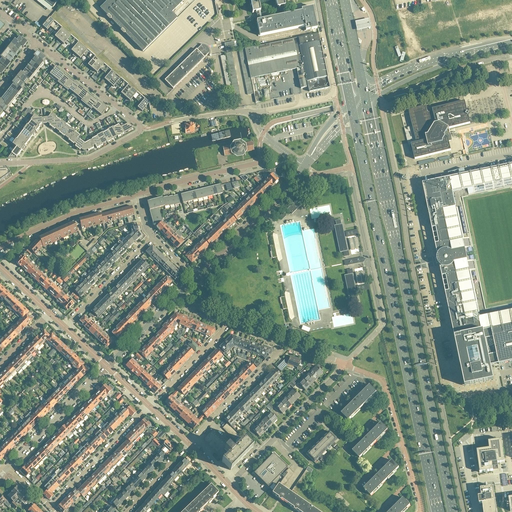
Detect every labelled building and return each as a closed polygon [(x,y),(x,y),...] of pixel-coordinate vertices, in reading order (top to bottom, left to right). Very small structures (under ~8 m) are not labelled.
[(34,0),(35,0),(38,0),(37,0),(43,0),(53,8),(59,0),(34,0)] [(108,0),(100,8),(107,16),(106,17),(110,20),(111,19),(121,30),(120,31),(124,34),(125,33),(138,47),(141,50),(143,52),(177,18),(171,13),(184,0),(108,0)] [(249,0),(252,13),(260,11),(259,4),(275,1),(277,8),(285,6),(283,0),(249,0)] [(317,28),(313,7),(301,9),(302,11),(256,21),(259,36),(305,27),(305,28),(303,28),(304,31),(317,28)] [(54,30),(58,25),(50,17),(42,26),(44,27),(47,30),(50,26),(54,29),(54,30)] [(362,20),(356,21),(358,31),(364,30),(371,28),(369,19),(362,20)] [(59,40),(66,32),(58,25),(54,30),(58,33),(55,37),(59,40)] [(75,39),(67,32),(66,32),(59,40),(64,44),(67,41),(70,44),(75,39)] [(329,88),(322,54),(321,49),(318,34),(319,34),(244,49),(250,76),(255,103),(260,102),(255,78),(262,76),(264,76),(267,75),(296,69),(297,71),(301,70),(302,76),(298,76),(301,89),(306,88),(306,87),(308,87),(309,92),(329,88)] [(27,43),(17,35),(14,40),(23,47),(27,43)] [(83,46),(75,39),(70,44),(71,44),(74,47),(71,51),(74,53),(75,54),(76,54),(76,55),(83,46)] [(23,47),(14,40),(13,40),(14,41),(11,45),(19,51),(22,47),(23,47)] [(235,50),(235,46),(228,48),(228,47),(235,45),(234,41),(224,43),(226,52),(235,50)] [(194,68),(199,63),(204,58),(205,58),(204,57),(209,53),(209,54),(209,53),(210,52),(209,51),(209,50),(209,49),(208,48),(208,47),(207,47),(207,46),(206,46),(205,45),(204,45),(203,45),(202,44),(200,45),(201,45),(197,49),(196,49),(196,50),(191,54),(191,55),(186,60),(186,59),(185,60),(186,60),(181,65),(180,65),(175,70),(170,75),(165,80),(164,80),(165,81),(173,88),(173,89),(173,88),(178,84),(179,83),(178,83),(183,78),(184,79),(184,78),(189,73),(194,68)] [(15,55),(19,51),(11,45),(8,49),(15,55)] [(91,53),(83,46),(76,55),(77,56),(80,58),(83,55),(87,58),(91,53)] [(15,55),(8,49),(4,53),(12,59),(15,55)] [(46,59),(38,52),(34,56),(44,64),(43,63),(46,59)] [(12,59),(4,53),(1,57),(10,64),(9,63),(12,59)] [(92,69),(100,60),(99,60),(91,53),(87,58),(91,61),(88,65),(92,69)] [(225,55),(220,56),(225,81),(226,84),(230,83),(225,55)] [(44,64),(34,56),(35,57),(32,61),(40,68),(44,64)] [(10,64),(1,57),(0,58),(0,63),(6,68),(10,64)] [(108,67),(100,60),(92,69),(97,73),(100,69),(103,72),(104,72),(108,67)] [(40,68),(32,61),(28,65),(37,72),(36,71),(39,67),(40,68)] [(37,72),(28,65),(25,69),(33,76),(37,72)] [(54,78),(61,70),(56,66),(50,74),(54,78)] [(109,83),(116,74),(108,67),(104,72),(107,75),(104,79),(109,83)] [(33,76),(25,69),(22,73),(21,73),(20,73),(30,81),(33,76)] [(58,82),(65,74),(61,70),(54,78),(59,81),(58,82)] [(30,81),(20,73),(17,77),(26,85),(30,81)] [(63,86),(69,79),(65,75),(65,74),(58,82),(63,86)] [(120,86),(124,81),(116,74),(109,83),(113,87),(116,83),(120,86)] [(25,85),(16,78),(13,83),(22,90),(21,90),(25,85)] [(68,90),(75,81),(74,81),(74,82),(69,79),(63,86),(68,90)] [(73,93),(79,85),(75,81),(68,90),(69,89),(73,93)] [(125,97),(133,89),(132,88),(133,88),(124,81),(120,86),(120,87),(124,90),(121,93),(125,97)] [(19,95),(22,90),(13,83),(12,83),(13,84),(10,88),(19,95)] [(77,98),(84,89),(79,85),(73,93),(78,96),(77,97),(77,98)] [(19,95),(10,88),(7,92),(15,99),(14,98),(18,94),(19,95)] [(82,101),(89,93),(84,89),(77,98),(82,101)] [(141,96),(133,89),(125,97),(130,101),(133,97),(136,100),(137,101),(141,96)] [(15,99),(7,92),(3,96),(12,103),(15,99)] [(86,105),(93,97),(88,94),(89,93),(82,101),(86,105)] [(0,100),(8,107),(12,103),(3,96),(0,100)] [(150,110),(149,103),(141,96),(137,101),(140,104),(137,107),(142,111),(145,108),(146,108),(147,109),(148,109),(150,109),(150,110)] [(91,109),(98,100),(97,101),(93,97),(86,105),(91,109)] [(8,107),(0,100),(0,107),(5,112),(8,107)] [(96,112),(103,104),(98,100),(91,109),(92,108),(96,112)] [(444,136),(449,129),(470,124),(468,116),(470,113),(468,106),(469,113),(469,114),(467,113),(465,102),(456,104),(426,111),(425,108),(411,111),(419,143),(412,145),(412,144),(411,144),(415,159),(450,150),(448,140),(448,139),(452,141),(452,140),(444,136)] [(101,116),(107,108),(103,104),(96,112),(101,116)] [(49,126),(56,117),(51,113),(48,117),(43,118),(42,118),(42,119),(42,124),(43,124),(44,124),(48,123),(50,125),(49,126)] [(42,124),(42,119),(42,118),(39,119),(34,115),(30,120),(40,127),(39,126),(41,124),(43,124),(42,124)] [(54,129),(61,120),(60,121),(56,118),(57,117),(56,117),(49,126),(54,129)] [(38,130),(40,127),(30,120),(31,121),(28,125),(27,125),(36,132),(38,130)] [(59,133),(66,124),(66,123),(66,124),(61,120),(54,129),(54,130),(55,129),(59,132),(59,133)] [(123,133),(133,128),(128,124),(123,126),(122,123),(119,125),(118,125),(123,134),(124,134),(123,133)] [(194,132),(194,128),(195,128),(195,125),(194,125),(193,123),(184,124),(185,129),(184,129),(185,134),(194,132)] [(64,137),(71,127),(66,124),(59,133),(64,137)] [(32,136),(35,132),(36,132),(27,125),(23,130),(23,129),(32,137),(32,136)] [(123,134),(118,125),(113,128),(113,127),(118,137),(123,134)] [(68,140),(75,131),(71,128),(71,127),(64,137),(64,136),(69,140),(68,140)] [(118,137),(113,127),(108,130),(107,129),(113,140),(113,139),(117,136),(118,137)] [(30,139),(32,137),(23,129),(19,134),(28,141),(30,139)] [(113,140),(107,129),(102,132),(107,143),(113,140)] [(210,140),(234,135),(233,130),(209,135),(210,140)] [(73,144),(80,136),(75,132),(76,131),(75,131),(68,140),(71,142),(73,144)] [(107,143),(102,132),(102,133),(97,135),(102,146),(102,145),(107,142),(107,143)] [(28,141),(19,134),(20,135),(17,139),(15,138),(15,139),(25,146),(28,141)] [(102,146),(97,135),(97,136),(92,139),(97,148),(102,146)] [(85,144),(80,140),(82,137),(80,136),(73,144),(74,143),(76,145),(75,147),(80,150),(81,149),(82,150),(84,151),(85,144)] [(25,146),(15,139),(11,143),(21,151),(22,151),(21,150),(24,146),(25,146)] [(93,146),(95,145),(97,148),(92,139),(92,140),(85,144),(84,151),(86,151),(88,150),(88,151),(94,148),(93,146)] [(254,151),(252,142),(223,147),(224,153),(224,156),(227,156),(233,155),(242,153),(243,153),(254,151)] [(16,158),(21,151),(11,143),(11,144),(16,147),(8,158),(14,158),(14,157),(15,157),(16,158)] [(511,164),(476,172),(464,175),(449,178),(422,183),(437,254),(437,253),(439,253),(438,253),(438,254),(438,255),(437,255),(437,256),(437,257),(437,258),(435,258),(435,259),(436,263),(436,264),(438,263),(438,264),(439,265),(440,266),(441,266),(441,267),(442,267),(440,268),(440,267),(453,329),(454,336),(455,340),(456,347),(465,386),(466,386),(494,380),(491,366),(494,365),(494,364),(498,363),(498,364),(511,361),(511,164)] [(0,180),(10,174),(6,167),(0,167),(0,180)] [(277,177),(275,176),(273,175),(272,175),(272,174),(271,169),(259,172),(262,176),(264,174),(266,173),(267,176),(268,177),(266,179),(266,180),(272,186),(274,184),(278,180),(277,177)] [(268,190),(257,179),(255,177),(254,179),(260,186),(257,188),(264,195),(266,193),(266,192),(268,190)] [(272,186),(266,180),(264,182),(259,178),(257,179),(268,190),(270,188),(272,187),(272,186)] [(259,199),(250,190),(247,187),(246,189),(251,194),(249,197),(255,204),(257,201),(259,199)] [(264,195),(257,188),(255,191),(252,188),(250,190),(259,199),(261,197),(264,195)] [(255,204),(249,197),(246,200),(243,197),(241,195),(240,197),(241,198),(250,207),(252,205),(253,205),(255,204)] [(164,206),(162,198),(161,198),(161,199),(160,199),(158,199),(157,199),(152,200),(147,202),(149,210),(158,208),(164,206)] [(250,207),(241,198),(240,200),(241,201),(238,204),(240,206),(246,212),(248,210),(248,209),(250,207)] [(292,214),(302,204),(298,200),(298,199),(287,210),(289,211),(288,212),(290,215),(291,214),(292,214)] [(232,207),(229,203),(227,205),(234,211),(231,214),(236,220),(237,220),(239,218),(241,216),(232,207)] [(234,205),(232,207),(241,216),(243,214),(244,214),(246,212),(240,206),(237,208),(234,205)] [(236,221),(232,217),(223,208),(221,209),(228,217),(226,219),(232,226),(234,224),(234,223),(236,221)] [(103,223),(100,215),(100,214),(103,213),(103,212),(100,212),(94,214),(97,225),(103,223)] [(97,225),(94,214),(89,215),(92,226),(97,225)] [(92,226),(89,215),(84,217),(87,228),(92,226)] [(232,226),(226,219),(223,222),(217,216),(216,217),(227,229),(229,227),(230,227),(232,226)] [(87,228),(84,217),(79,218),(79,220),(76,221),(74,223),(76,226),(78,225),(80,225),(82,229),(87,228)] [(227,229),(216,217),(214,219),(220,225),(217,227),(223,234),(225,232),(225,231),(227,229)] [(78,231),(76,226),(74,223),(74,221),(68,223),(73,234),(78,231)] [(159,231),(165,225),(163,223),(163,222),(162,223),(153,225),(154,225),(156,228),(155,228),(156,229),(157,229),(159,231)] [(164,236),(173,227),(168,222),(165,225),(159,231),(162,234),(163,235),(164,236)] [(73,234),(68,223),(64,225),(68,236),(73,234)] [(68,236),(64,225),(59,228),(63,238),(68,236)] [(223,234),(217,227),(214,230),(209,225),(208,226),(218,237),(220,236),(221,236),(223,234)] [(348,251),(344,233),(342,225),(335,226),(340,252),(348,251)] [(138,231),(138,229),(138,228),(138,227),(137,226),(132,227),(131,227),(130,227),(132,232),(138,239),(140,237),(140,236),(141,235),(140,235),(140,234),(139,233),(138,233),(137,232),(138,231)] [(218,237),(208,226),(207,226),(205,228),(208,231),(209,231),(211,233),(208,236),(214,242),(216,240),(216,239),(218,237)] [(169,240),(176,233),(177,231),(173,227),(164,236),(166,238),(167,238),(169,240)] [(63,238),(59,228),(54,230),(58,240),(63,238)] [(58,240),(54,230),(49,232),(54,242),(58,240)] [(54,242),(49,232),(44,234),(49,245),(54,242)] [(138,239),(132,232),(130,234),(128,232),(126,234),(134,242),(135,241),(136,241),(138,239)] [(172,244),(179,238),(177,235),(178,235),(176,233),(169,240),(170,241),(171,243),(172,244)] [(49,245),(44,234),(39,237),(38,236),(36,238),(37,240),(43,246),(43,247),(49,245)] [(134,242),(126,234),(125,236),(127,237),(124,240),(131,246),(133,244),(133,243),(134,242)] [(214,242),(208,236),(206,238),(203,235),(201,237),(203,239),(210,246),(212,244),(214,242)] [(131,246),(124,240),(123,238),(121,240),(119,238),(117,240),(119,241),(119,242),(127,249),(128,248),(129,248),(131,246)] [(177,248),(184,241),(182,239),(181,240),(179,238),(172,244),(174,246),(175,246),(177,248)] [(87,247),(83,243),(80,246),(87,252),(98,241),(95,239),(87,247)] [(43,246),(37,240),(33,244),(39,250),(43,246)] [(209,247),(202,240),(198,244),(204,251),(205,250),(207,249),(207,248),(209,247)] [(127,249),(119,242),(115,245),(117,247),(124,254),(126,251),(126,250),(127,249)] [(39,250),(33,244),(29,248),(35,254),(39,250)] [(204,251),(198,244),(194,248),(200,255),(202,253),(203,253),(204,252),(204,251)] [(150,256),(156,250),(155,249),(155,248),(153,246),(152,246),(146,252),(150,256)] [(124,254),(117,247),(115,249),(113,247),(112,249),(120,257),(120,256),(122,255),(124,254)] [(200,255),(194,248),(190,252),(196,259),(197,259),(198,257),(200,255)] [(120,257),(112,249),(110,250),(112,252),(110,254),(117,261),(119,259),(119,258),(120,257)] [(20,267),(28,258),(29,256),(31,254),(27,250),(16,262),(16,264),(20,267)] [(154,260),(161,254),(158,251),(157,251),(156,250),(150,256),(154,260)] [(196,259),(190,252),(187,255),(184,252),(183,254),(191,263),(193,261),(194,261),(196,259)] [(117,261),(110,254),(108,256),(106,254),(104,256),(112,264),(114,263),(115,263),(117,261)] [(153,269),(164,258),(163,257),(163,256),(161,254),(154,260),(158,264),(153,269)] [(112,264),(104,256),(101,260),(103,261),(103,262),(109,268),(111,266),(111,265),(112,264)] [(345,266),(364,262),(365,259),(363,257),(344,261),(345,266)] [(24,271),(32,262),(28,258),(20,267),(20,266),(22,268),(22,269),(24,271)] [(162,268),(169,262),(166,259),(165,259),(164,258),(153,269),(155,271),(160,265),(162,268)] [(96,262),(97,263),(97,264),(105,271),(106,270),(108,270),(109,268),(103,262),(103,261),(101,260),(99,262),(98,261),(96,262)] [(148,266),(142,260),(141,260),(139,262),(139,263),(138,264),(144,271),(146,269),(146,268),(148,266)] [(29,274),(35,268),(36,266),(35,264),(33,261),(32,262),(24,271),(26,273),(27,272),(29,274)] [(167,272),(173,266),(172,266),(172,265),(170,264),(170,263),(169,262),(162,268),(167,272)] [(105,271),(97,264),(94,267),(102,276),(104,273),(104,272),(105,271)] [(144,271),(138,264),(138,265),(137,265),(135,266),(135,267),(134,268),(141,275),(143,273),(142,272),(144,270),(144,271)] [(169,278),(176,270),(174,268),(174,267),(173,266),(167,272),(168,274),(166,276),(169,278)] [(102,276),(94,267),(90,271),(98,279),(99,278),(100,277),(102,276)] [(32,278),(39,271),(35,268),(29,274),(30,275),(30,277),(32,278)] [(141,275),(134,268),(133,269),(132,269),(130,272),(136,278),(138,276),(139,277),(141,275)] [(178,277),(181,274),(180,273),(179,272),(178,272),(176,270),(169,278),(173,282),(175,280),(176,280),(178,278),(178,277)] [(37,282),(43,275),(39,271),(32,278),(34,280),(35,280),(37,282)] [(98,279),(90,271),(87,274),(86,275),(88,276),(95,283),(97,281),(97,280),(98,279)] [(81,276),(83,278),(91,286),(92,285),(93,285),(95,283),(88,276),(86,275),(87,274),(85,272),(81,276)] [(136,278),(130,272),(127,274),(127,275),(126,276),(133,283),(135,281),(134,280),(136,278)] [(358,301),(353,274),(345,276),(351,302),(358,301)] [(53,283),(50,280),(49,281),(48,280),(43,275),(37,282),(37,283),(39,284),(40,284),(42,286),(44,288),(44,289),(45,291),(46,291),(52,284),(53,283)] [(133,283),(126,276),(125,277),(124,277),(122,280),(128,286),(129,285),(130,287),(133,284),(132,284),(133,283)] [(91,286),(83,278),(79,282),(81,284),(88,290),(90,288),(90,287),(91,286)] [(172,283),(166,278),(163,281),(162,280),(161,281),(167,288),(169,286),(170,286),(172,285),(172,283)] [(128,286),(122,280),(120,282),(120,283),(119,284),(125,291),(127,289),(126,288),(128,286)] [(167,288),(161,281),(157,285),(164,293),(165,292),(165,290),(167,288)] [(81,284),(79,282),(76,286),(84,293),(86,292),(88,290),(81,284)] [(50,295),(57,288),(52,284),(46,291),(48,292),(48,293),(50,295)] [(125,291),(119,284),(118,285),(117,285),(114,287),(121,294),(123,292),(123,293),(125,291)] [(164,293),(157,285),(153,290),(159,296),(160,295),(162,295),(164,293)] [(84,293),(76,286),(74,287),(76,289),(74,291),(80,297),(81,297),(82,296),(82,295),(84,293)] [(121,294),(114,287),(112,290),(112,291),(111,292),(119,300),(120,298),(119,297),(120,297),(119,296),(121,294)] [(55,299),(61,292),(57,288),(50,295),(52,297),(53,297),(55,299)] [(159,296),(153,290),(148,294),(156,301),(157,300),(157,298),(159,296)] [(4,301),(9,295),(9,294),(8,293),(7,293),(5,291),(0,296),(0,298),(1,298),(4,300),(4,301)] [(59,303),(65,296),(61,292),(55,299),(57,300),(56,301),(59,303)] [(119,300),(111,292),(110,293),(109,293),(107,295),(113,302),(115,300),(116,300),(117,299),(119,300)] [(156,301),(148,294),(144,298),(151,305),(152,303),(153,303),(156,301)] [(8,305),(14,299),(13,298),(12,297),(11,297),(9,295),(4,301),(4,300),(0,304),(2,306),(5,302),(8,305)] [(113,302),(107,295),(104,298),(104,299),(103,300),(110,306),(112,304),(111,304),(113,302)] [(63,307),(69,300),(71,298),(68,296),(67,297),(65,296),(59,303),(61,305),(62,305),(63,306),(63,307)] [(151,305),(144,298),(140,302),(147,310),(149,308),(149,307),(151,305)] [(11,310),(18,303),(16,301),(16,300),(15,299),(14,299),(8,305),(11,307),(10,308),(11,310)] [(69,300),(63,307),(67,311),(75,303),(72,301),(71,302),(69,300)] [(110,306),(103,300),(102,301),(101,301),(99,303),(105,310),(107,308),(108,308),(110,306)] [(147,310),(140,302),(136,307),(142,313),(144,311),(145,311),(147,310)] [(17,313),(23,307),(22,306),(21,305),(20,305),(18,303),(11,310),(13,311),(14,310),(17,313)] [(105,310),(99,303),(97,306),(97,307),(95,308),(102,314),(104,312),(103,311),(105,310)] [(26,315),(28,312),(25,309),(25,308),(24,307),(23,307),(17,313),(21,317),(22,319),(23,318),(26,315)] [(142,313),(136,307),(134,309),(135,309),(132,312),(139,318),(141,316),(141,315),(142,313)] [(102,314),(95,308),(94,309),(93,309),(92,311),(92,312),(91,312),(97,317),(98,318),(102,314)] [(139,318),(132,312),(130,314),(130,313),(128,315),(134,322),(136,320),(137,320),(139,318)] [(92,319),(93,316),(90,313),(88,315),(90,317),(88,320),(84,317),(84,318),(83,318),(82,319),(79,323),(79,324),(81,325),(82,325),(84,327),(90,320),(92,319)] [(179,324),(182,316),(175,314),(171,319),(175,323),(177,320),(180,321),(179,324)] [(31,322),(31,321),(32,320),(28,317),(28,316),(27,315),(26,315),(23,318),(22,319),(21,317),(19,320),(20,321),(21,322),(23,324),(25,323),(27,325),(30,323),(30,322),(31,322)] [(134,322),(128,315),(123,319),(130,326),(130,325),(131,325),(133,324),(133,323),(134,322)] [(184,327),(187,319),(187,318),(182,316),(179,324),(184,326),(184,327)] [(130,326),(123,319),(122,321),(122,322),(120,324),(126,331),(129,328),(129,327),(130,326)] [(177,325),(175,323),(171,319),(167,323),(173,329),(177,325)] [(190,329),(193,321),(192,321),(192,320),(190,319),(190,320),(187,319),(184,327),(190,329)] [(84,327),(86,329),(86,330),(88,332),(94,325),(92,323),(93,322),(90,320),(84,327)] [(24,329),(26,327),(27,325),(25,323),(23,324),(21,322),(20,321),(15,325),(21,331),(22,331),(23,331),(24,330),(24,329)] [(195,331),(198,323),(196,323),(196,322),(193,321),(190,329),(195,331)] [(21,331),(15,325),(13,328),(11,326),(9,325),(10,325),(8,323),(6,325),(17,336),(19,333),(20,333),(21,332),(21,331)] [(173,329),(167,323),(166,323),(167,323),(165,325),(164,325),(163,326),(163,327),(169,334),(174,329),(173,329)] [(200,333),(203,325),(200,323),(200,324),(198,323),(195,331),(200,333)] [(126,331),(120,324),(118,326),(118,325),(115,328),(121,334),(124,332),(125,332),(126,331)] [(17,336),(6,325),(5,326),(10,331),(6,334),(13,340),(13,339),(14,339),(15,338),(17,336)] [(93,335),(99,328),(100,327),(99,326),(98,326),(97,327),(97,326),(96,327),(94,325),(88,332),(90,334),(91,333),(93,335)] [(206,335),(208,327),(207,327),(207,326),(203,325),(200,333),(206,335)] [(97,340),(103,333),(100,331),(101,330),(102,329),(100,327),(99,328),(93,335),(95,337),(95,338),(97,340)] [(169,334),(163,327),(161,329),(161,330),(160,332),(166,338),(168,337),(167,336),(169,334)] [(212,335),(215,332),(214,329),(212,328),(209,327),(208,327),(206,335),(209,336),(210,337),(212,335)] [(121,334),(115,328),(114,329),(115,329),(114,330),(115,330),(112,334),(117,339),(118,339),(120,337),(120,336),(121,334)] [(49,336),(49,335),(48,334),(47,334),(44,331),(43,332),(42,332),(41,333),(39,336),(42,338),(40,340),(42,342),(45,339),(46,340),(49,336)] [(166,338),(160,332),(158,333),(155,335),(161,342),(163,340),(164,341),(166,338)] [(1,337),(8,344),(10,342),(11,342),(12,341),(12,340),(13,340),(6,334),(5,333),(1,337)] [(102,344),(108,337),(105,334),(105,335),(103,333),(97,340),(98,341),(99,341),(102,344)] [(52,345),(57,339),(57,338),(56,337),(55,337),(52,334),(49,336),(46,340),(52,345)] [(161,342),(155,335),(152,338),(153,339),(151,340),(158,347),(160,345),(159,344),(161,342)] [(232,347),(232,346),(235,337),(235,336),(232,335),(231,336),(230,335),(229,338),(228,337),(226,339),(227,340),(224,343),(230,349),(232,347)] [(1,337),(0,336),(0,344),(4,348),(5,348),(6,347),(6,346),(8,344),(1,337)] [(42,342),(40,340),(42,338),(39,336),(37,337),(35,339),(34,340),(34,341),(33,341),(34,341),(40,347),(43,343),(42,342)] [(111,344),(111,343),(112,342),(109,339),(110,339),(108,337),(102,344),(103,345),(104,346),(105,348),(106,348),(110,344),(111,344)] [(238,347),(241,338),(238,337),(237,338),(235,337),(232,346),(235,347),(235,346),(238,347)] [(49,356),(61,343),(59,341),(58,340),(57,339),(52,345),(54,348),(48,355),(49,356)] [(158,347),(151,340),(150,341),(149,341),(147,344),(153,350),(155,348),(156,349),(158,347)] [(40,347),(34,341),(33,342),(32,342),(31,343),(29,345),(40,356),(41,356),(38,353),(39,351),(37,349),(40,347)] [(248,351),(251,342),(248,341),(247,342),(246,341),(243,350),(245,351),(245,350),(248,351)] [(199,349),(192,342),(189,345),(196,352),(199,349)] [(60,353),(66,347),(65,347),(65,346),(64,345),(63,345),(61,343),(49,356),(51,357),(57,351),(60,353)] [(194,353),(188,347),(189,346),(186,343),(184,346),(187,348),(184,351),(190,357),(191,357),(192,355),(194,353)] [(230,349),(224,343),(223,343),(221,344),(222,346),(218,349),(225,356),(229,352),(228,351),(230,349)] [(153,350),(147,344),(144,346),(145,347),(143,348),(150,355),(152,353),(151,352),(153,350)] [(40,356),(29,345),(28,347),(27,347),(26,348),(26,349),(31,355),(34,352),(39,357),(40,356)] [(258,355),(262,346),(261,346),(258,345),(257,346),(256,345),(253,354),(255,355),(255,354),(258,355)] [(269,356),(272,352),(272,350),(262,346),(258,355),(263,357),(265,359),(268,356),(268,357),(269,356)] [(64,357),(70,351),(68,349),(68,348),(67,348),(66,348),(66,347),(60,353),(64,357)] [(150,355),(143,348),(142,350),(141,349),(139,352),(139,353),(147,360),(151,356),(150,355)] [(33,357),(31,355),(26,349),(25,350),(24,351),(23,352),(22,353),(29,361),(30,361),(31,363),(33,361),(31,359),(33,357)] [(224,357),(216,350),(215,352),(214,352),(213,353),(213,354),(212,354),(218,360),(218,359),(220,361),(224,357)] [(68,361),(74,355),(72,353),(72,352),(71,351),(70,351),(64,357),(68,361)] [(190,357),(184,351),(180,355),(186,361),(187,360),(189,359),(189,358),(190,357)] [(29,361),(22,353),(20,355),(19,356),(18,357),(18,358),(25,365),(29,361),(29,362),(29,361)] [(136,363),(140,359),(142,358),(137,354),(135,356),(137,358),(134,361),(132,359),(132,360),(131,360),(130,361),(130,362),(126,366),(126,367),(128,369),(129,369),(130,370),(136,363)] [(218,360),(212,354),(210,356),(210,357),(209,358),(214,364),(218,360)] [(72,365),(78,359),(77,358),(76,357),(74,355),(68,361),(66,363),(68,364),(70,363),(72,365)] [(186,361),(180,355),(177,359),(182,365),(183,364),(185,363),(185,362),(186,361)] [(298,367),(300,360),(290,357),(289,359),(288,364),(297,368),(298,367)] [(25,365),(18,358),(17,358),(16,358),(15,359),(15,360),(14,362),(21,369),(25,365)] [(214,364),(209,358),(207,360),(206,360),(205,361),(205,362),(210,368),(214,364)] [(287,366),(288,364),(289,359),(286,358),(277,367),(281,372),(284,369),(287,366)] [(82,366),(84,364),(80,361),(80,360),(79,359),(78,359),(72,365),(77,369),(78,371),(79,369),(82,366)] [(182,365),(177,359),(175,361),(173,359),(171,361),(179,368),(180,367),(181,367),(182,365)] [(179,368),(171,361),(170,362),(172,364),(169,366),(175,372),(176,372),(177,371),(177,370),(179,368)] [(21,369),(14,362),(11,364),(10,365),(10,366),(15,371),(18,373),(22,369),(21,369)] [(210,368),(205,362),(204,362),(202,364),(201,366),(207,372),(211,375),(212,374),(208,370),(210,368)] [(256,369),(249,362),(247,365),(247,364),(245,366),(251,373),(253,371),(254,371),(256,369)] [(134,374),(141,367),(136,363),(130,370),(130,371),(132,373),(133,373),(134,374)] [(316,366),(313,369),(310,366),(310,365),(309,363),(306,366),(312,371),(318,378),(319,377),(318,377),(320,375),(320,376),(323,373),(321,371),(316,366)] [(366,363),(364,369),(370,371),(372,365),(366,363)] [(15,371),(10,366),(9,366),(8,366),(7,367),(7,368),(6,370),(12,375),(15,371)] [(88,371),(84,368),(84,367),(83,366),(82,366),(79,369),(78,371),(77,369),(75,371),(75,372),(77,373),(79,376),(81,374),(83,376),(85,374),(86,374),(87,373),(87,372),(88,371)] [(175,372),(169,366),(165,370),(171,376),(173,374),(174,374),(175,373),(175,372)] [(207,372),(201,366),(199,368),(197,369),(197,370),(203,376),(207,372)] [(251,373),(245,366),(244,366),(240,370),(241,371),(248,377),(250,375),(250,374),(251,373)] [(138,378),(145,371),(141,367),(134,374),(134,375),(136,376),(137,376),(138,378)] [(236,374),(234,372),(232,370),(230,368),(228,369),(230,372),(230,371),(233,373),(232,374),(234,375),(232,378),(233,379),(240,385),(242,383),(243,381),(236,374)] [(12,375),(6,370),(4,372),(3,372),(2,373),(2,374),(8,379),(12,375)] [(171,376),(165,370),(161,374),(167,380),(169,378),(170,378),(171,377),(171,376)] [(203,376),(197,370),(196,370),(195,372),(193,374),(199,380),(203,376)] [(276,380),(281,375),(276,370),(274,372),(273,371),(272,372),(271,372),(270,373),(270,374),(269,375),(276,383),(278,381),(276,380)] [(142,382),(149,375),(145,371),(138,378),(140,379),(140,380),(141,381),(142,381),(142,382)] [(248,377),(241,371),(239,373),(239,372),(236,374),(243,381),(245,379),(246,379),(248,377)] [(312,371),(307,375),(314,382),(314,381),(316,379),(316,380),(318,378),(312,371)] [(81,378),(83,376),(81,374),(79,376),(77,373),(75,372),(71,376),(77,382),(78,382),(79,381),(80,380),(81,378)] [(67,380),(73,386),(75,384),(76,384),(77,383),(77,382),(71,376),(69,374),(65,378),(66,379),(67,380)] [(199,380),(193,374),(192,375),(191,375),(189,377),(189,378),(195,384),(199,380)] [(147,385),(153,379),(149,375),(142,382),(144,383),(144,384),(145,385),(146,385),(147,385)] [(276,383),(269,375),(268,377),(267,376),(265,379),(271,385),(273,383),(275,385),(276,383)] [(314,382),(307,375),(303,380),(310,386),(311,384),(312,384),(314,382)] [(195,384),(189,378),(188,378),(187,379),(187,380),(185,382),(191,388),(195,384)] [(73,386),(67,380),(66,379),(64,381),(65,381),(64,381),(65,382),(63,385),(69,391),(69,390),(70,390),(71,389),(71,388),(73,386)] [(151,389),(157,382),(153,379),(147,385),(148,386),(147,387),(150,389),(151,389)] [(240,385),(233,379),(231,381),(230,381),(228,383),(235,389),(237,387),(238,387),(240,385)] [(271,385),(265,379),(263,381),(263,382),(261,383),(269,390),(271,389),(269,387),(271,385)] [(310,386),(303,380),(299,384),(298,384),(305,391),(306,391),(305,390),(307,388),(307,389),(310,386)] [(155,393),(161,386),(157,382),(151,389),(152,391),(154,393),(155,393)] [(191,388),(185,382),(184,383),(183,383),(182,385),(182,386),(189,393),(189,392),(190,393),(192,391),(191,390),(193,389),(191,388)] [(235,389),(228,383),(227,384),(226,383),(226,384),(225,383),(223,385),(225,387),(231,394),(233,392),(233,391),(235,389)] [(269,390),(261,383),(260,384),(259,384),(257,386),(264,392),(266,390),(267,392),(269,390)] [(63,397),(65,394),(59,389),(57,387),(54,384),(52,386),(57,390),(54,393),(60,399),(61,399),(63,397)] [(101,389),(107,395),(114,388),(110,384),(107,388),(105,385),(104,386),(104,385),(102,387),(102,388),(101,389)] [(69,391),(63,385),(59,389),(65,394),(67,393),(68,392),(68,391),(69,391)] [(369,399),(377,392),(375,390),(374,389),(370,385),(363,391),(363,392),(369,399)] [(189,393),(182,386),(181,386),(179,387),(179,388),(177,390),(182,394),(185,397),(189,393)] [(264,392),(257,386),(255,388),(255,389),(254,390),(262,398),(263,396),(262,394),(264,392)] [(231,394),(225,387),(223,389),(222,389),(220,391),(227,397),(229,396),(231,394)] [(107,395),(101,389),(99,391),(98,391),(97,392),(97,393),(103,399),(107,395)] [(300,396),(293,389),(293,390),(289,394),(296,401),(295,400),(297,398),(297,399),(300,396)] [(170,407),(176,400),(174,398),(177,394),(180,396),(182,394),(177,390),(170,397),(165,402),(170,407)] [(262,398),(254,390),(253,391),(252,391),(250,394),(256,400),(258,398),(260,400),(262,398)] [(60,399),(54,393),(52,391),(47,395),(50,397),(56,403),(58,401),(59,401),(60,400),(60,399)] [(227,397),(220,391),(218,393),(219,393),(217,396),(223,402),(225,400),(225,399),(227,397)] [(362,406),(369,399),(363,392),(361,393),(355,399),(362,406)] [(103,399),(97,393),(96,394),(95,394),(94,395),(94,396),(93,398),(99,403),(103,399)] [(223,402),(217,396),(215,394),(213,396),(214,397),(212,399),(219,406),(221,404),(223,402)] [(256,400),(250,394),(248,396),(248,397),(247,398),(254,405),(256,404),(254,402),(256,400)] [(296,401),(289,394),(285,399),(291,405),(291,404),(293,403),(296,401)] [(56,403),(50,397),(47,395),(43,399),(44,399),(46,402),(52,408),(53,407),(54,406),(54,405),(56,403)] [(175,411),(181,405),(178,402),(182,399),(180,397),(176,400),(170,407),(175,411)] [(99,403),(93,398),(91,399),(90,399),(89,401),(89,402),(95,408),(95,407),(96,408),(99,405),(98,404),(99,403)] [(254,405),(247,398),(246,399),(245,399),(243,401),(249,407),(251,405),(253,407),(254,405)] [(52,408),(46,402),(44,399),(40,404),(42,406),(48,412),(50,410),(51,410),(51,409),(52,408)] [(132,409),(127,404),(124,406),(121,403),(124,401),(121,399),(117,403),(123,408),(125,409),(124,410),(129,414),(132,417),(136,412),(132,409)] [(219,406),(212,399),(210,401),(211,402),(209,404),(215,410),(217,408),(217,407),(219,406)] [(291,405),(285,399),(280,403),(287,410),(287,409),(288,407),(289,408),(291,405)] [(355,413),(362,406),(355,399),(349,405),(348,406),(355,413)] [(48,412),(42,406),(40,404),(37,401),(35,402),(37,405),(35,407),(37,410),(38,410),(39,412),(44,416),(45,416),(46,415),(46,414),(48,412)] [(249,407),(243,401),(241,403),(241,404),(239,405),(247,413),(249,411),(247,409),(249,407)] [(92,410),(95,408),(89,402),(88,402),(87,402),(86,403),(86,404),(84,406),(90,412),(92,413),(93,411),(92,410)] [(175,411),(179,416),(189,405),(187,403),(183,407),(181,405),(175,411)] [(287,410),(280,403),(276,407),(282,414),(283,414),(282,413),(284,412),(285,412),(287,410)] [(190,413),(187,411),(191,407),(192,405),(191,404),(189,405),(179,416),(184,420),(190,413)] [(215,410),(209,404),(207,406),(206,405),(204,407),(211,414),(212,412),(213,412),(215,410)] [(247,413),(239,405),(238,406),(235,409),(241,415),(244,413),(245,414),(247,413)] [(40,420),(29,410),(25,406),(23,408),(32,416),(29,419),(35,424),(36,424),(37,424),(37,423),(40,420)] [(90,412),(84,406),(83,407),(82,407),(80,409),(81,410),(80,410),(86,416),(90,412)] [(348,420),(355,413),(348,406),(347,407),(342,413),(341,413),(345,417),(346,418),(348,420)] [(211,414),(204,407),(202,409),(203,410),(200,412),(207,419),(209,416),(211,414)] [(44,416),(39,412),(38,410),(37,410),(35,412),(31,408),(29,410),(40,420),(41,418),(42,418),(43,417),(44,416)] [(129,414),(124,410),(125,409),(123,408),(119,412),(126,419),(128,417),(128,416),(129,414)] [(241,415),(235,409),(233,411),(233,412),(232,413),(240,420),(241,418),(240,417),(241,415)] [(86,416),(80,410),(79,410),(78,411),(78,412),(76,414),(82,420),(86,416)] [(126,419),(119,412),(115,416),(121,422),(123,421),(124,421),(126,419)] [(188,424),(195,418),(198,414),(196,412),(193,416),(190,413),(184,420),(188,424)] [(230,414),(228,416),(234,422),(236,420),(238,422),(240,420),(232,413),(231,414),(230,414)] [(277,420),(270,413),(266,417),(273,424),(272,423),(274,422),(275,422),(277,420)] [(82,420),(76,414),(75,416),(74,416),(72,417),(73,418),(72,418),(78,424),(82,420)] [(196,426),(204,417),(202,415),(197,420),(195,418),(188,424),(190,426),(193,429),(196,426)] [(121,422),(115,416),(111,420),(118,427),(120,425),(120,424),(121,422)] [(234,422),(228,416),(226,418),(226,419),(225,420),(231,426),(232,428),(234,426),(236,424),(234,422)] [(25,423),(31,429),(33,427),(34,427),(35,426),(35,425),(35,424),(29,419),(28,417),(26,420),(24,421),(25,422),(25,423)] [(273,424),(266,417),(262,422),(268,428),(269,427),(270,427),(271,426),(273,424)] [(78,424),(72,418),(71,418),(70,420),(68,422),(74,428),(76,426),(78,424)] [(118,427),(111,420),(107,424),(113,430),(115,429),(116,429),(118,427)] [(157,435),(159,432),(157,433),(154,430),(152,432),(148,428),(147,428),(150,425),(148,422),(147,423),(144,420),(143,420),(142,420),(141,422),(140,424),(146,430),(153,436),(154,438),(157,435)] [(74,428),(68,422),(67,424),(66,424),(64,426),(70,432),(72,434),(75,431),(73,429),(74,428)] [(268,428),(262,422),(257,426),(264,433),(264,432),(265,430),(266,431),(268,428)] [(31,429),(25,423),(21,427),(27,433),(28,433),(29,432),(29,431),(31,429)] [(388,430),(386,428),(384,427),(384,426),(381,423),(377,426),(375,429),(374,430),(381,437),(388,430)] [(113,430),(107,424),(103,428),(110,435),(112,433),(112,432),(113,430)] [(146,430),(140,424),(138,425),(136,427),(142,433),(143,434),(146,430)] [(70,432),(64,426),(60,430),(66,436),(68,438),(72,434),(70,432)] [(264,433),(257,426),(253,430),(260,437),(259,437),(261,435),(262,435),(264,433)] [(27,433),(21,427),(17,431),(23,437),(24,435),(25,435),(26,434),(27,433)] [(142,433),(136,427),(134,429),(133,431),(139,437),(143,434),(142,433)] [(110,435),(103,428),(99,432),(106,438),(107,437),(108,437),(110,435)] [(66,436),(60,430),(58,432),(56,434),(62,440),(66,436)] [(239,462),(241,460),(253,448),(244,439),(233,451),(212,430),(207,436),(210,439),(207,442),(224,459),(222,462),(230,471),(239,462)] [(381,437),(374,430),(372,431),(367,437),(374,444),(381,437)] [(23,437),(17,431),(13,436),(19,441),(20,441),(21,440),(21,439),(23,437)] [(139,437),(133,431),(131,432),(130,432),(129,434),(135,441),(137,439),(139,437)] [(106,438),(99,432),(95,436),(102,443),(104,441),(104,440),(106,438)] [(337,440),(329,432),(326,434),(325,433),(324,435),(335,446),(336,445),(335,444),(334,443),(337,440)] [(62,440),(56,434),(54,436),(52,437),(52,438),(58,444),(62,440)] [(135,441),(129,434),(127,436),(127,437),(125,438),(127,441),(128,440),(132,444),(133,446),(137,442),(135,441)] [(335,446),(324,435),(322,436),(323,437),(318,442),(327,450),(331,445),(333,447),(335,446)] [(19,441),(13,436),(8,440),(14,446),(16,444),(17,444),(18,443),(18,442),(19,441)] [(102,443),(95,436),(91,439),(98,446),(99,445),(100,445),(102,443)] [(374,444),(367,437),(361,443),(360,444),(367,451),(374,444)] [(58,444),(52,438),(52,439),(51,438),(50,440),(50,441),(48,442),(54,448),(58,444)] [(98,446),(91,439),(87,443),(94,451),(96,448),(98,446)] [(170,452),(174,448),(166,441),(162,445),(160,444),(161,443),(159,441),(158,442),(154,439),(152,442),(156,446),(161,451),(162,452),(166,456),(167,456),(166,455),(169,452),(170,452)] [(14,446),(8,440),(4,444),(10,450),(11,450),(12,449),(12,448),(14,446)] [(133,446),(132,444),(128,440),(127,441),(126,442),(125,442),(124,444),(130,450),(134,446),(133,446)] [(489,448),(476,450),(479,473),(493,471),(493,469),(498,469),(497,467),(498,467),(497,463),(504,462),(501,440),(488,441),(489,448)] [(54,448),(48,442),(46,444),(44,445),(44,446),(44,447),(50,452),(54,448)] [(327,450),(318,442),(314,446),(313,446),(311,447),(322,458),(324,457),(322,455),(327,450)] [(94,451),(87,443),(83,447),(90,454),(91,453),(92,453),(92,452),(94,451)] [(10,450),(4,444),(0,448),(6,454),(8,452),(9,452),(10,451),(10,450)] [(130,450),(124,444),(122,446),(120,448),(127,454),(130,450)] [(367,451),(360,444),(358,445),(352,451),(356,455),(357,456),(359,458),(367,451)] [(50,452),(44,447),(43,447),(42,448),(42,449),(40,451),(46,457),(50,452)] [(90,454),(83,447),(79,451),(86,458),(89,456),(88,456),(90,454)] [(322,458),(311,447),(310,448),(311,449),(306,454),(314,462),(319,457),(321,459),(322,458)] [(127,454),(120,448),(119,449),(118,449),(116,451),(123,458),(127,454)] [(46,457),(40,451),(38,452),(37,452),(36,454),(36,455),(42,461),(46,457)] [(82,462),(75,455),(71,451),(69,453),(72,456),(73,455),(74,457),(71,459),(79,466),(81,464),(82,462)] [(79,451),(75,455),(82,462),(84,460),(86,458),(79,451)] [(123,458),(116,451),(115,453),(115,454),(113,455),(119,461),(123,458)] [(166,456),(162,452),(161,451),(158,455),(156,454),(155,454),(162,460),(166,456)] [(254,473),(256,475),(261,480),(264,484),(265,483),(268,487),(282,473),(287,467),(279,459),(273,453),(254,473)] [(162,460),(155,454),(152,458),(153,460),(158,465),(162,460)] [(42,461),(36,455),(35,455),(33,456),(34,457),(32,459),(38,465),(42,461)] [(119,461),(113,455),(112,457),(111,456),(109,458),(116,465),(119,461)] [(116,465),(109,458),(107,460),(107,461),(106,462),(112,468),(116,465)] [(158,465),(153,460),(152,458),(151,458),(147,462),(149,464),(154,469),(158,465)] [(190,463),(184,458),(181,463),(186,467),(190,463)] [(38,465),(32,459),(30,461),(29,460),(28,462),(28,463),(34,469),(38,465)] [(79,466),(71,459),(67,463),(74,470),(76,468),(77,468),(79,466)] [(392,475),(399,467),(397,465),(396,464),(392,460),(386,467),(385,468),(392,475)] [(112,468),(106,462),(104,464),(103,465),(103,466),(102,466),(109,472),(112,468)] [(30,473),(31,474),(35,470),(34,469),(28,463),(27,463),(25,464),(26,465),(24,467),(30,473)] [(74,470),(67,463),(64,467),(71,474),(73,472),(74,470)] [(182,472),(186,467),(181,463),(176,467),(182,472)] [(154,469),(149,464),(145,469),(150,473),(154,469)] [(109,472),(102,466),(101,466),(100,468),(99,470),(105,476),(109,472)] [(30,473),(24,467),(22,469),(21,469),(20,470),(20,471),(26,477),(30,473)] [(71,474),(64,467),(60,471),(66,478),(68,476),(69,476),(71,474)] [(182,472),(176,467),(173,472),(178,476),(182,472)] [(385,482),(392,475),(385,468),(384,469),(378,475),(385,482)] [(150,473),(145,469),(141,473),(146,478),(150,473)] [(105,476),(99,470),(97,471),(95,473),(101,479),(105,476)] [(66,478),(60,471),(56,475),(63,482),(65,480),(66,478)] [(178,476),(173,472),(169,476),(174,481),(178,476)] [(101,479),(95,473),(93,475),(93,476),(92,477),(98,483),(101,479)] [(146,478),(141,473),(137,477),(142,482),(146,478)] [(63,482),(56,475),(52,479),(59,486),(60,484),(61,484),(63,482)] [(378,489),(385,482),(378,475),(372,481),(371,482),(378,489)] [(174,481),(169,476),(165,481),(170,485),(172,487),(173,485),(171,483),(174,481)] [(98,483),(92,477),(90,479),(89,479),(88,480),(88,481),(94,487),(98,483)] [(142,482),(137,477),(133,482),(138,486),(142,482)] [(59,486),(52,479),(48,483),(55,490),(57,488),(57,487),(59,486)] [(138,486),(133,482),(130,479),(126,484),(129,486),(134,491),(138,486)] [(94,487),(88,481),(87,481),(86,482),(86,483),(84,484),(91,490),(94,487)] [(170,485),(165,481),(161,485),(166,490),(170,485)] [(375,491),(378,489),(371,482),(370,483),(364,489),(365,490),(365,491),(366,492),(367,492),(368,493),(369,494),(371,496),(375,491)] [(55,490),(48,483),(44,487),(46,489),(51,494),(52,492),(53,492),(55,490)] [(91,490),(84,484),(83,486),(82,486),(81,487),(81,488),(87,494),(91,490)] [(213,498),(219,493),(214,488),(213,487),(212,487),(210,484),(197,497),(205,506),(211,500),(211,501),(213,500),(214,499),(213,498)] [(278,499),(279,500),(286,489),(284,488),(283,487),(279,484),(278,484),(277,486),(276,487),(273,491),(272,493),(279,498),(278,499)] [(166,490),(161,485),(157,490),(162,494),(164,496),(165,494),(163,492),(166,490)] [(134,491),(129,486),(125,490),(130,495),(134,491)] [(26,496),(16,487),(11,492),(12,493),(22,502),(22,503),(21,504),(24,507),(25,505),(28,509),(33,504),(27,498),(28,498),(26,496)] [(481,496),(478,496),(478,497),(479,497),(480,503),(479,503),(479,504),(482,503),(483,511),(496,511),(493,487),(488,487),(486,487),(486,488),(480,489),(481,496)] [(87,494),(81,488),(80,488),(78,490),(79,490),(77,492),(81,496),(83,498),(87,494)] [(130,495),(125,490),(122,488),(118,492),(120,495),(125,499),(130,495)] [(53,496),(51,494),(46,489),(42,493),(49,500),(50,500),(51,498),(53,496)] [(81,496),(77,492),(75,489),(73,491),(71,492),(72,493),(71,493),(77,499),(79,496),(80,497),(81,496)] [(291,492),(286,489),(279,500),(280,500),(281,499),(287,504),(294,495),(291,492)] [(162,494),(157,490),(153,494),(158,499),(162,494)] [(8,497),(13,502),(16,504),(18,502),(20,504),(22,502),(12,493),(8,497)] [(77,499),(71,493),(70,493),(69,495),(68,497),(74,503),(75,501),(77,499)] [(158,499),(153,494),(149,499),(154,503),(158,499)] [(6,501),(4,500),(0,495),(0,506),(3,503),(8,508),(10,505),(6,501)] [(125,499),(120,495),(116,499),(121,504),(125,499)] [(296,496),(294,495),(287,504),(294,508),(293,509),(294,510),(301,500),(297,497),(296,496)] [(74,503),(68,497),(66,498),(64,500),(70,506),(72,504),(73,504),(74,503)] [(205,506),(197,497),(184,510),(185,511),(200,511),(205,506)] [(402,511),(403,511),(410,505),(408,503),(407,502),(403,498),(397,504),(396,505),(402,511)] [(121,504),(116,499),(112,504),(112,503),(117,509),(117,508),(121,504)] [(154,503),(149,499),(145,503),(150,508),(154,503)] [(70,506),(64,500),(62,502),(62,503),(61,504),(67,510),(68,511),(71,507),(70,506)] [(299,511),(304,511),(309,505),(301,500),(294,510),(295,511),(296,510),(299,511)] [(145,511),(150,508),(145,503),(141,508),(145,511)]
